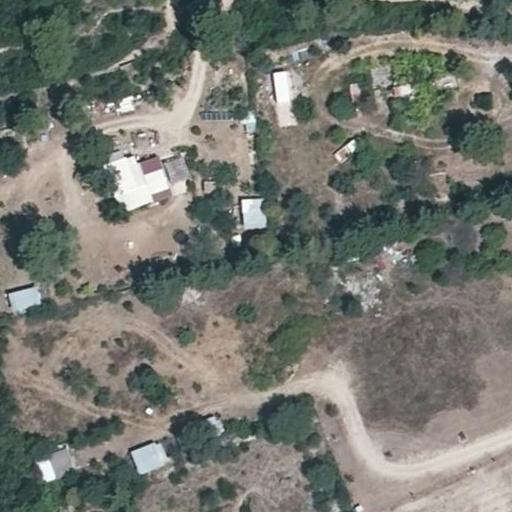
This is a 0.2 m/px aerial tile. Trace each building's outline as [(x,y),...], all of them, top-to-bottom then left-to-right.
[(511,80),(509,68),(472,77),(478,104),(511,95),(511,80)] [(455,71),(433,78),(438,95),(461,89),(455,71)] [(123,142),(131,164),(146,158),(140,138),(123,142)] [(136,173),(131,164),(104,174),(111,185),(136,173)] [(242,196),(243,227),(267,226),(265,195),(242,196)] [(13,309),(42,302),(37,283),(8,291),(13,309)] [(133,445),(137,470),(168,466),(164,441),(133,445)] [(66,445),(49,452),(56,470),(73,463),(66,445)] [(47,453),(35,458),(43,481),(56,477),(47,453)]
